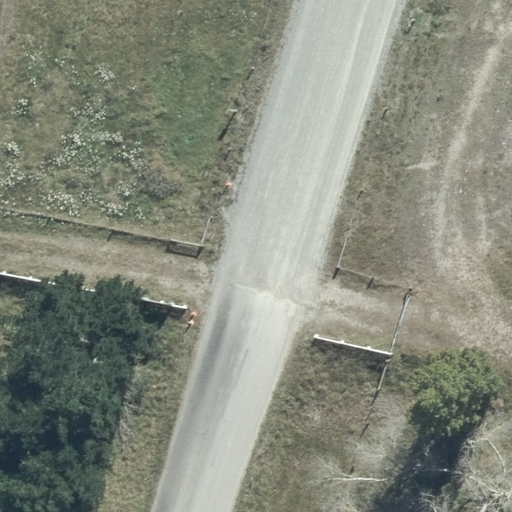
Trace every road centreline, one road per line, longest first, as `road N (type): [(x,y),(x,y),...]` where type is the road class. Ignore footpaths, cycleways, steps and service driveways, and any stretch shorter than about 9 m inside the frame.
road 1 (unclassified): [(185,511),(342,0)]
road 2 (track): [(0,236),(432,323)]
road 3 (track): [(501,0),(431,141),(430,286),(432,323),(511,342)]
